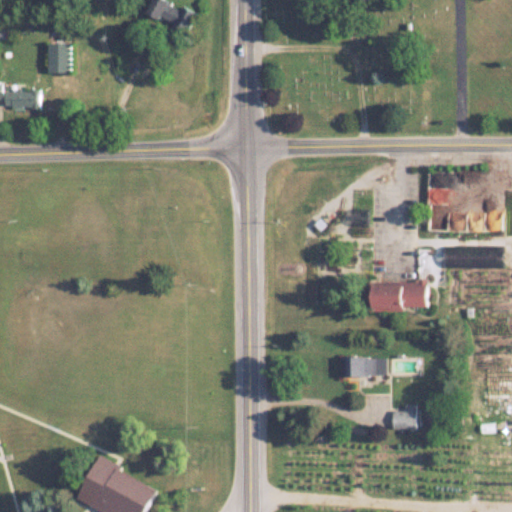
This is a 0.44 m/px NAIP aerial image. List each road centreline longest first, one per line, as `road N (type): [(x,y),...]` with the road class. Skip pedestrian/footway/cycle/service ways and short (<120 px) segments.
road 1 (residential): [(0,153),(511,148)]
road 2 (secondary): [(245,511),(242,0)]
